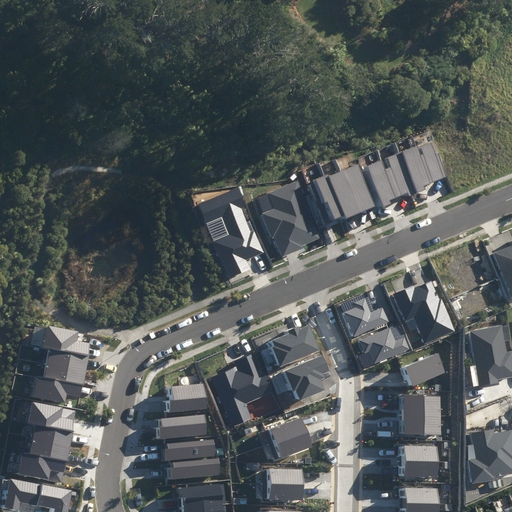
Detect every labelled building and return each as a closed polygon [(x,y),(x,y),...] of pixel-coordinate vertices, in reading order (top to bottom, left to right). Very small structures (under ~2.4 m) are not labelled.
[(419,155),(430,183),(448,176),(439,152),(434,154),(430,143),(421,146),(424,153),(419,155)] [(416,147),(399,153),(413,190),(415,194),(425,189),(424,185),(430,183),(419,155),(416,147)] [(384,170),(396,197),(413,190),(399,153),(388,158),(391,167),(384,170)] [(366,167),(382,207),(391,204),(389,200),(396,197),(384,170),(381,161),(366,167)] [(358,163),(341,170),(359,213),(376,206),(358,163)] [(341,170),(326,177),(343,217),(344,220),(359,213),(341,170)] [(326,177),(325,176),(306,184),(325,225),(343,217),(326,177)] [(272,235),(280,254),(302,246),(301,242),(319,235),(296,178),(266,190),(272,206),(260,211),(271,236),(272,235)] [(249,266),(245,257),(264,250),(255,228),(251,229),(241,206),(248,203),(239,183),(195,201),(226,276),(249,266)] [(509,244),(491,251),(510,297),(511,296),(511,237),(507,240),(509,244)] [(411,315),(421,341),(453,328),(440,296),(438,297),(430,278),(413,284),(412,281),(390,290),(401,319),(411,315)] [(353,304),(341,310),(351,333),(386,318),(381,305),(369,310),(362,295),(351,300),(353,304)] [(269,344),(267,345),(275,364),(315,348),(304,322),(295,325),(294,323),(281,328),(283,331),(266,338),(269,344)] [(74,329),(43,323),(38,345),(46,346),(82,353),(84,341),(72,339),(74,329)] [(499,323),(466,329),(476,383),(496,379),(496,377),(511,373),(511,364),(509,349),(504,350),(499,323)] [(407,346),(402,334),(393,338),(388,325),(356,338),(361,351),(367,349),(372,361),(407,346)] [(79,383),(84,354),(82,353),(46,346),(40,375),(77,382),(79,383)] [(208,375),(228,425),(250,416),(244,402),(273,390),(264,368),(262,369),(254,350),(232,359),(234,364),(208,375)] [(437,350),(399,365),(406,384),(445,369),(437,350)] [(323,368),(317,352),(279,368),(288,389),(291,388),(295,397),(320,387),(316,377),(320,375),(318,370),(323,368)] [(40,375),(33,374),(29,394),(60,400),(62,392),(75,394),(77,382),(40,375)] [(167,397),(163,398),(164,410),(204,406),(201,380),(166,383),(167,397)] [(440,394),(398,393),(397,432),(439,433),(440,394)] [(28,424),(36,425),(72,433),(76,411),(33,403),(28,424)] [(156,424),(154,424),(156,437),(203,432),(201,412),(156,416),(156,424)] [(307,444),(296,415),(265,427),(276,455),(307,444)] [(36,425),(30,454),(66,461),(72,433),(36,425)] [(491,427),(469,431),(473,457),(465,458),(469,481),(492,477),(492,474),(511,471),(511,441),(510,428),(492,431),(491,427)] [(211,453),(210,437),(162,441),(163,446),(160,446),(160,457),(211,453)] [(435,445),(399,444),(398,474),(435,475),(435,445)] [(23,452),(18,473),(62,483),(66,461),(30,454),(23,452)] [(218,472),(216,455),(168,459),(168,464),(166,465),(167,476),(218,472)] [(297,498),(297,468),(264,467),(263,497),(297,498)] [(6,477),(1,505),(15,507),(17,500),(49,506),(47,511),(62,511),(67,488),(6,477)] [(182,488),(183,507),(223,504),(222,485),(182,488)] [(436,511),(437,487),(400,486),(399,511),(436,511)] [(511,511),(511,502),(500,507),(502,511),(501,511),(495,511),(492,511),(511,511)]
